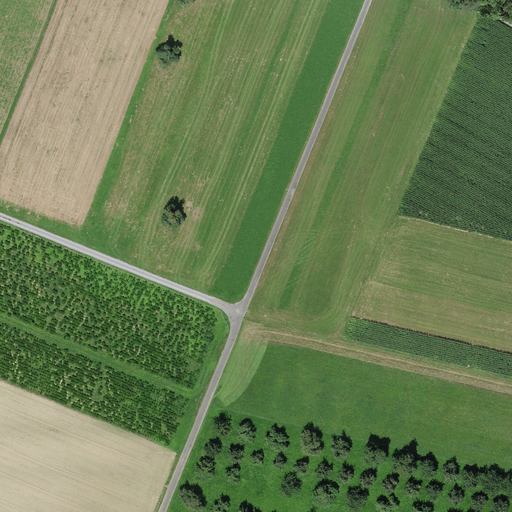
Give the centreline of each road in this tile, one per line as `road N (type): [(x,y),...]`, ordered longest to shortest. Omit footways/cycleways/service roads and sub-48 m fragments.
road 1 (track): [(162,511),(369,0)]
road 2 (track): [(242,314),(0,216)]
